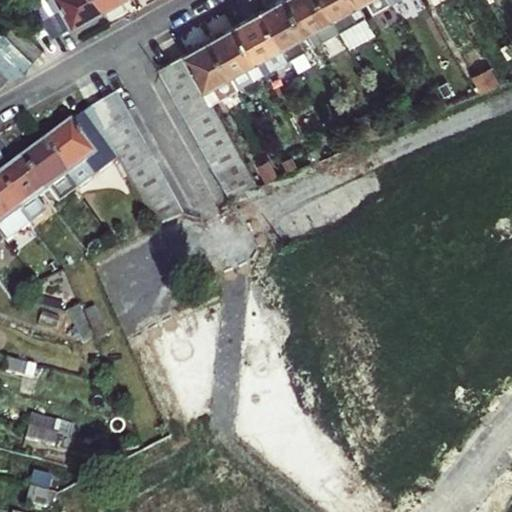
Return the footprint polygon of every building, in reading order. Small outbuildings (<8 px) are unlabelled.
[(84,19),(102,9),(96,0),(37,0),(39,3),(54,36),(84,19)] [(96,0),(102,9),(115,2),(118,0),(96,0)] [(299,36),(306,33),(287,0),(281,0),(273,4),(261,11),(288,58),(305,48),(299,36)] [(313,45),(339,31),(321,0),(287,0),(306,33),(313,45)] [(357,4),(354,0),(321,0),(339,31),(364,17),(357,4)] [(390,3),(388,0),(354,0),(357,4),(364,0),(371,13),(390,3)] [(288,58),(261,11),(250,17),(236,25),(262,73),(288,58)] [(375,36),(364,17),(339,31),(349,50),(375,36)] [(15,24),(5,35),(32,60),(43,49),(15,24)] [(237,87),(262,73),(236,25),(223,32),(211,40),(237,87)] [(0,30),(0,69),(9,78),(13,81),(32,60),(5,35),(0,30)] [(237,87),(211,40),(200,46),(185,54),(200,80),(207,93),(211,101),(237,87)] [(187,88),(200,80),(185,54),(172,61),(187,88)] [(172,61),(159,68),(174,95),(187,88),(172,61)] [(482,91),(500,81),(493,67),(474,77),(482,91)] [(0,87),(9,78),(0,69),(0,87)] [(187,88),(174,95),(181,108),(207,93),(200,80),(187,88)] [(207,93),(181,108),(188,120),(214,106),(211,101),(207,93)] [(131,121),(117,96),(103,103),(117,129),(131,121)] [(104,136),(117,129),(103,103),(90,111),(104,136)] [(214,106),(188,120),(195,132),(221,118),(214,106)] [(118,161),(111,149),(104,136),(90,111),(88,112),(112,166),(118,161)] [(43,146),(77,192),(112,166),(88,112),(63,131),(43,146)] [(400,126),(394,116),(388,120),(393,129),(400,126)] [(371,126),(365,117),(356,122),(366,140),(380,135),(375,124),(371,126)] [(221,118),(195,132),(202,145),(228,130),(221,118)] [(139,134),(131,121),(117,129),(104,136),(111,149),(139,134)] [(228,130),(202,145),(209,157),(235,143),(228,130)] [(111,149),(118,161),(119,162),(146,147),(139,134),(111,149)] [(242,156),(235,143),(209,157),(216,170),(242,156)] [(61,204),(77,192),(43,146),(31,154),(20,163),(45,197),(52,192),(61,204)] [(146,147),(119,162),(126,175),(153,160),(146,147)] [(249,168),(242,156),(216,170),(223,182),(249,168)] [(160,173),(153,160),(126,175),(133,188),(160,173)] [(257,167),(266,182),(280,175),(271,160),(257,167)] [(48,214),(38,202),(45,197),(20,163),(8,172),(0,177),(0,185),(30,227),(48,214)] [(258,184),(249,168),(223,182),(231,196),(258,184)] [(160,173),(133,188),(140,201),(168,186),(160,173)] [(14,239),(30,227),(0,185),(0,234),(5,241),(7,244),(14,239)] [(168,186),(140,201),(147,214),(175,198),(168,186)] [(184,216),(175,198),(147,214),(155,228),(184,216)] [(95,340),(80,308),(71,312),(85,345),(95,340)] [(107,336),(94,308),(84,313),(97,340),(107,336)] [(60,320),(41,314),(38,327),(56,333),(60,320)] [(8,360),(5,371),(34,379),(37,367),(8,360)] [(32,416),(29,428),(60,435),(62,424),(32,416)] [(26,440),(57,447),(60,435),(29,428),(26,440)] [(51,481),(34,477),(31,488),(49,492),(51,481)] [(45,507),(48,494),(31,490),(28,503),(45,507)]
